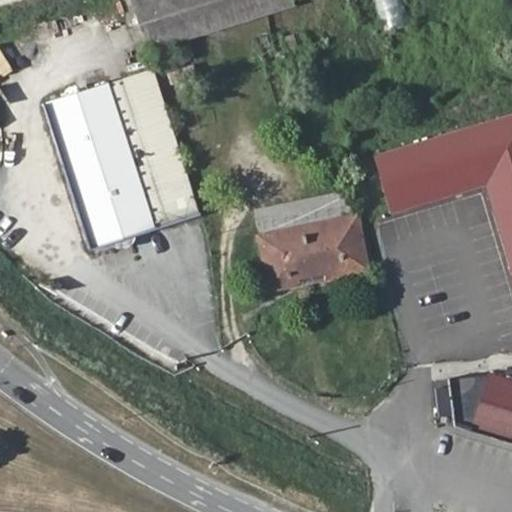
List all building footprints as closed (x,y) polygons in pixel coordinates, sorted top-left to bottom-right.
[(289,4),(287,0),(132,0),(134,5),(148,49),(289,4)] [(369,0),(376,33),(404,28),(398,0),(369,0)] [(110,87),(155,229),(200,215),(155,72),(110,87)] [(93,249),(155,229),(110,87),(46,108),(93,249)] [(511,117),(371,159),(389,216),(483,186),(511,280),(511,117)] [(255,210),(262,242),(357,220),(350,188),(255,210)] [(357,220),(262,242),(273,291),(300,286),(300,280),(368,265),(357,220)] [(446,381),(452,425),(511,443),(511,384),(486,376),(446,381)]
